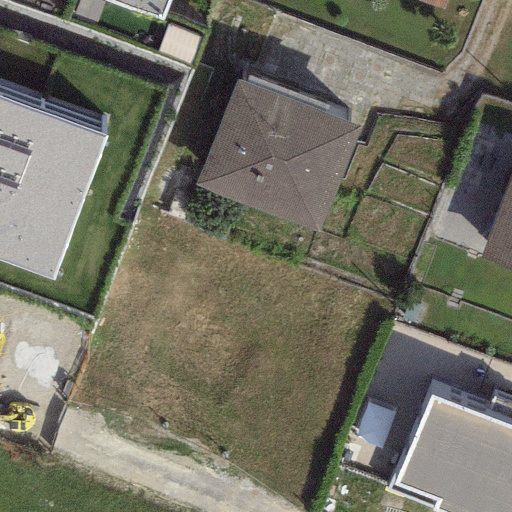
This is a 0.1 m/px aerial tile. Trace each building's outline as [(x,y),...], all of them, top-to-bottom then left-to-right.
[(100,0),(161,22),(168,0),(100,0)] [(444,0),(404,0),(440,13),(444,0)] [(357,127),(233,82),(193,187),(316,232),(357,127)] [(0,260),(50,279),(103,136),(0,98),(0,260)] [(511,164),(478,259),(511,271),(511,164)] [(511,511),(511,429),(428,396),(392,485),(434,502),(430,511),(431,511),(511,511)]
